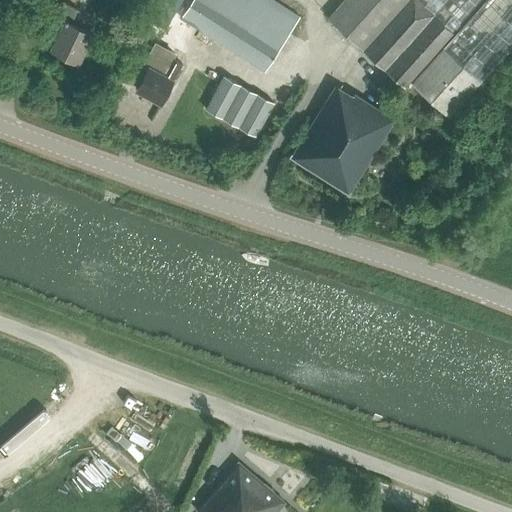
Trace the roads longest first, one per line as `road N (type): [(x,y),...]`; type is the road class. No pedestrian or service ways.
road 1 (tertiary): [(511,305),(0,126)]
road 2 (unclassified): [(493,511),(0,325)]
